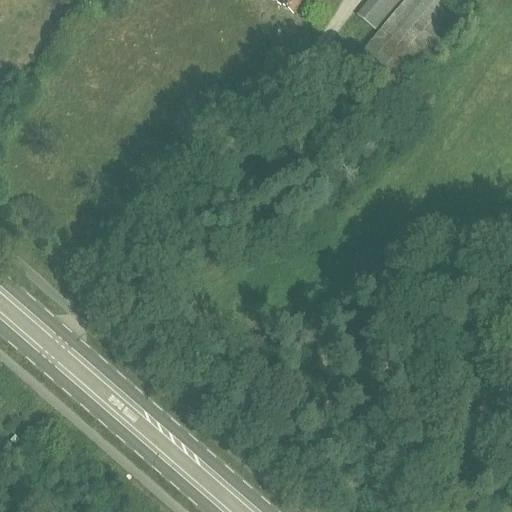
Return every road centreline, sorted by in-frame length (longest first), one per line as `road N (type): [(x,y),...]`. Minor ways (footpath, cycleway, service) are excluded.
road 1 (primary): [(268,511),(0,279)]
road 2 (primary): [(0,327),(211,511)]
